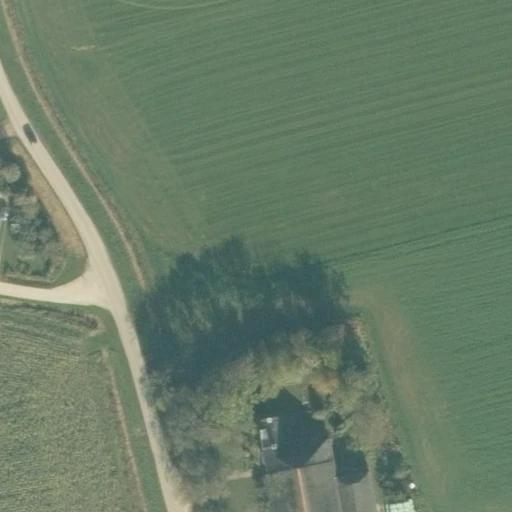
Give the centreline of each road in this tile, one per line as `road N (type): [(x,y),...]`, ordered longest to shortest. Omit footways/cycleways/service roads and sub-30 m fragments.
road 1 (unclassified): [(174,511),(110,285)]
road 2 (unclassified): [(110,285),(84,224),(0,84)]
